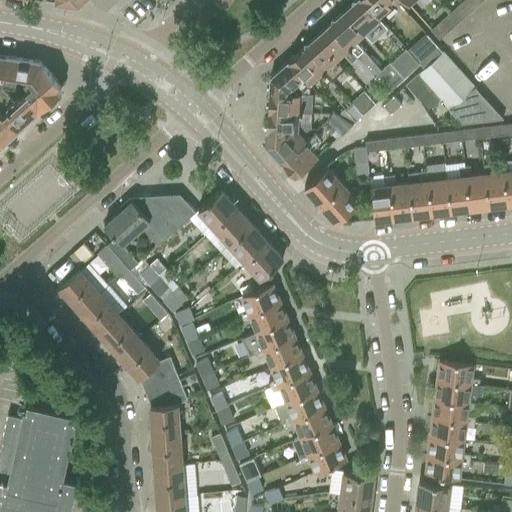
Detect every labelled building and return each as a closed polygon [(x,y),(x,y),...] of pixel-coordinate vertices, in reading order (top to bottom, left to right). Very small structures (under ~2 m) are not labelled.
[(363,0),(354,0),(342,12),(362,34),(380,18),(377,16),(363,0)] [(396,0),(363,0),(377,16),(390,4),(394,9),(400,4),(396,0)] [(464,11),(473,3),(469,0),(462,0),(458,5),(464,11)] [(342,12),(327,25),(373,76),(381,69),(355,40),(362,34),(342,12)] [(446,27),(455,19),(449,13),(440,21),(446,27)] [(327,25),(314,36),(336,60),(339,56),(342,54),(343,53),(351,62),(350,63),(348,64),(365,83),(373,76),(356,57),(327,25)] [(406,47),(424,67),(442,51),(441,51),(424,31),(406,47)] [(314,36),(301,48),(330,81),(343,68),(336,60),(314,36)] [(301,48),(288,60),(302,76),(309,84),(316,78),(323,86),(330,81),(301,48)] [(405,49),(390,62),(404,77),(418,64),(405,49)] [(416,74),(448,110),(474,87),(442,51),(424,67),(416,74)] [(1,76),(0,83),(0,86),(13,89),(15,78),(15,74),(23,75),(27,79),(22,84),(25,88),(42,107),(60,91),(61,85),(39,61),(4,56),(1,76)] [(270,76),(269,92),(297,94),(299,94),(308,95),(308,88),(305,87),(309,84),(302,76),(288,60),(270,76)] [(381,69),(373,76),(388,91),(398,82),(384,66),(381,69)] [(0,112),(16,130),(42,107),(25,88),(24,90),(26,92),(15,103),(0,86),(0,112)] [(502,118),(474,87),(448,110),(461,123),(502,118)] [(362,91),(350,102),(361,115),(373,103),(362,91)] [(269,92),(268,111),(311,113),(311,103),(312,95),(308,95),(299,94),(297,94),(269,92)] [(393,95),(382,104),(390,113),(401,104),(393,95)] [(361,115),(350,102),(344,108),(355,120),(361,115)] [(268,111),(267,128),(295,130),(310,131),(311,113),(268,111)] [(332,113),(328,119),(335,122),(333,126),(342,133),(350,124),(351,122),(333,111),(332,113)] [(0,112),(0,141),(2,143),(16,130),(0,112)] [(335,122),(328,119),(325,123),(339,136),(342,133),(333,126),(335,122)] [(510,123),(497,125),(499,135),(511,133),(510,123)] [(491,126),(478,127),(479,137),(493,136),(491,126)] [(297,147),(305,141),(295,130),(267,128),(266,143),(282,161),(297,147)] [(472,128),(459,129),(460,139),(473,138),(472,128)] [(453,130),(440,132),(441,142),(454,140),(453,130)] [(434,132),(421,134),(422,142),(423,144),(435,142),(434,132)] [(317,154),(311,147),(320,139),(314,133),(305,141),(297,147),(282,161),(294,174),(317,154)] [(415,135),(403,136),(404,144),(404,146),(416,145),(417,145),(416,135),(415,135)] [(397,137),(383,138),(384,148),(398,147),(397,137)] [(377,139),(364,141),(365,151),(378,149),(377,139)] [(365,147),(352,149),(354,166),(356,162),(367,161),(365,151),(365,147)] [(356,162),(354,166),(355,171),(368,169),(367,161),(356,162)] [(507,161),(502,162),(503,170),(507,203),(511,202),(511,168),(508,169),(507,161)] [(444,162),(425,165),(426,171),(427,179),(431,212),(450,210),(445,176),(444,162)] [(502,162),(483,164),(484,172),(488,205),(507,203),(503,170),(502,162)] [(304,186),(320,203),(342,183),(326,166),(304,186)] [(469,166),(464,167),(465,174),(469,208),(488,205),(484,172),(470,173),(469,166)] [(460,175),(445,176),(450,210),(469,208),(465,174),(464,167),(459,167),(460,175)] [(426,171),(407,173),(408,181),(412,215),(431,212),(427,179),(426,171)] [(384,184),(370,186),(372,199),(374,219),(393,217),(389,183),(388,175),(383,176),(384,184)] [(393,175),(388,175),(389,183),(393,217),(412,215),(408,181),(394,183),(393,175)] [(342,183),(320,203),(336,221),(358,201),(342,183)] [(198,208),(214,226),(236,206),(220,188),(198,208)] [(140,198),(135,202),(150,218),(154,223),(148,228),(160,242),(180,224),(189,217),(195,211),(180,193),(177,196),(178,196),(152,198),(152,195),(151,195),(151,199),(145,204),(140,198)] [(104,224),(116,237),(122,243),(150,218),(135,202),(132,199),(104,224)] [(214,226),(229,243),(251,223),(236,206),(214,226)] [(205,234),(214,226),(198,208),(195,211),(189,217),(205,234)] [(229,243),(244,259),(266,240),(251,223),(229,243)] [(214,226),(205,234),(220,251),(229,243),(214,226)] [(115,237),(107,244),(127,266),(129,269),(137,262),(115,237)] [(266,240),(244,259),(259,277),(281,257),(266,240)] [(229,243),(220,251),(235,268),(244,259),(229,243)] [(127,266),(107,244),(99,252),(118,274),(120,273),(127,266)] [(148,265),(139,273),(148,284),(158,276),(165,269),(166,269),(156,258),(148,265)] [(79,268),(59,286),(79,309),(99,291),(107,284),(88,262),(80,270),(79,268)] [(129,269),(127,266),(120,273),(137,292),(144,286),(129,269)] [(165,269),(158,276),(167,286),(170,289),(177,283),(165,269)] [(158,276),(148,284),(158,295),(167,286),(158,276)] [(238,312),(240,316),(279,300),(271,282),(253,290),(244,294),(250,307),(238,312)] [(189,297),(177,283),(170,289),(173,293),(182,303),(189,297)] [(161,298),(170,289),(167,286),(158,295),(161,298)] [(170,289),(161,298),(163,301),(173,293),(170,289)] [(79,309),(99,331),(119,313),(99,291),(79,309)] [(182,303),(173,293),(163,301),(172,311),(182,303)] [(148,295),(143,300),(158,317),(159,318),(166,312),(160,306),(149,294),(148,295)] [(254,317),(259,329),(286,317),(279,300),(240,316),(242,322),(254,317)] [(174,313),(179,324),(192,318),(188,308),(174,313)] [(99,331),(118,353),(138,336),(119,313),(99,331)] [(259,330),(241,337),(248,355),(255,352),(255,351),(294,335),(286,317),(259,329),(259,330)] [(191,322),(180,327),(186,339),(197,335),(191,322)] [(206,322),(195,326),(198,333),(209,328),(206,322)] [(197,335),(186,339),(191,352),(192,353),(192,354),(203,349),(203,348),(197,335)] [(269,352),(274,364),(301,352),(294,335),(255,351),(255,352),(257,357),(269,352)] [(138,336),(118,353),(138,376),(143,388),(177,375),(169,355),(159,359),(138,336)] [(268,382),(269,386),(308,370),(301,352),(274,364),(279,378),(268,382)] [(206,357),(195,362),(201,374),(210,370),(212,369),(206,357)] [(439,360),(437,380),(478,385),(479,379),(470,377),(471,364),(439,360)] [(210,370),(201,374),(207,388),(207,389),(218,384),(217,383),(217,382),(212,369),(210,370)] [(283,387),(288,399),(316,387),(308,370),(269,386),(272,392),(283,387)] [(150,404),(152,435),(179,433),(177,402),(187,398),(179,379),(145,392),(150,404)] [(437,380),(435,397),(467,401),(468,388),(478,390),(478,385),(437,380)] [(283,418),(284,421),(323,405),(316,387),(288,399),(274,406),(279,419),(283,418)] [(220,392),(210,397),(216,409),(226,405),(220,392)] [(435,397),(432,415),(474,421),(475,417),(465,415),(467,401),(435,397)] [(75,414),(26,403),(23,415),(7,412),(0,443),(0,511),(69,511),(77,480),(61,477),(75,414)] [(226,405),(216,409),(222,423),(223,423),(233,419),(226,405)] [(298,423),(303,434),(331,422),(323,405),(284,421),(287,428),(298,423)] [(432,415),(430,435),(462,439),(464,426),(473,428),(474,421),(432,415)] [(303,434),(292,439),(298,453),(299,456),(338,440),(331,422),(309,432),(303,434)] [(226,432),(225,432),(231,446),(243,441),(237,427),(226,432)] [(152,435),(154,465),(181,463),(179,433),(152,435)] [(217,434),(211,437),(220,460),(227,457),(228,456),(219,433),(218,433),(217,434)] [(430,435),(428,455),(469,460),(470,454),(461,453),(462,439),(430,435)] [(338,440),(299,456),(302,462),(313,457),(318,469),(345,458),(338,440)] [(243,441),(231,446),(237,459),(248,454),(243,441)] [(469,460),(428,455),(425,474),(458,478),(459,464),(469,465),(469,460)] [(227,457),(220,460),(231,485),(239,481),(228,456),(227,457)] [(252,456),(238,462),(246,480),(257,476),(260,474),(252,456)] [(154,465),(156,495),(184,493),(181,463),(154,465)] [(501,485),(511,486),(511,469),(504,468),(501,485)] [(341,469),(338,492),(369,496),(372,472),(341,469)] [(257,476),(246,480),(252,494),(263,489),(257,476)] [(419,479),(416,503),(445,506),(448,483),(419,479)] [(277,487),(264,493),(269,504),(282,498),(277,487)] [(338,492),(335,511),(367,511),(369,496),(338,492)] [(156,495),(157,511),(184,511),(184,493),(156,495)] [(236,495),(234,511),(243,511),(245,496),(243,496),(236,495)] [(511,499),(502,498),(500,511),(511,511),(511,509),(511,499)] [(416,503),(414,511),(444,511),(445,506),(416,503)]
